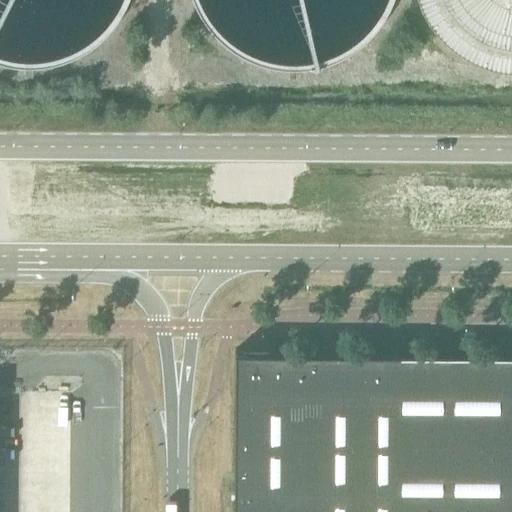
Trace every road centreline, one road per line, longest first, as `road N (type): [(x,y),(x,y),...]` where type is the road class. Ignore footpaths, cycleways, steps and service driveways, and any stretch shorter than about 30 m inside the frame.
road 1 (secondary): [(511,150),(0,146)]
road 2 (secondary): [(249,260),(511,261)]
road 3 (unclassified): [(92,260),(150,306),(180,390)]
road 4 (secondary): [(92,260),(249,260)]
road 5 (unclassified): [(180,390),(200,302),(208,287),(249,260)]
